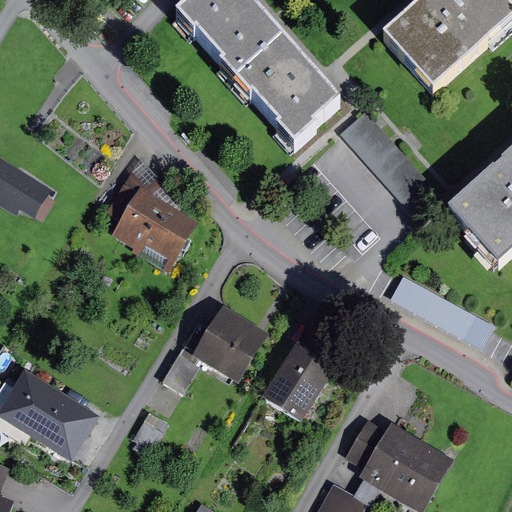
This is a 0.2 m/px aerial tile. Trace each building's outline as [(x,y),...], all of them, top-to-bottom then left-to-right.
[(310,140),(306,135),(332,112),(230,0),(203,0),(193,9),(191,7),(167,28),(185,47),(189,44),(216,73),(212,76),(243,111),(247,107),(274,138),(270,141),(288,160),(310,140)] [(425,4),(379,46),(430,102),(511,27),(511,22),(491,0),(435,0),(436,0),(428,7),(425,4)] [(61,82),(1,47),(0,47),(0,115),(30,133),(61,82)] [(370,116),(344,139),(420,226),(446,203),(370,116)] [(172,280),(201,230),(183,218),(186,214),(145,157),(110,216),(124,224),(112,244),(172,280)] [(57,193),(0,159),(0,204),(38,226),(57,193)] [(511,159),(444,220),(494,276),(511,260),(511,159)] [(499,330),(408,280),(394,304),(485,355),(499,330)] [(273,342),(225,312),(193,362),(241,392),(273,342)] [(340,375),(299,349),(261,407),(302,434),(340,375)] [(175,363),(166,388),(189,396),(198,371),(175,363)] [(100,420),(25,374),(0,413),(0,423),(71,468),(100,420)] [(394,429),(390,436),(372,425),(350,464),(367,474),(362,483),(366,486),(358,499),(339,488),(325,511),(368,511),(370,509),(374,511),(383,496),(409,511),(431,511),(458,465),(394,429)] [(13,473),(0,468),(0,511),(15,511),(17,508),(2,502),(8,486),(13,473)]
